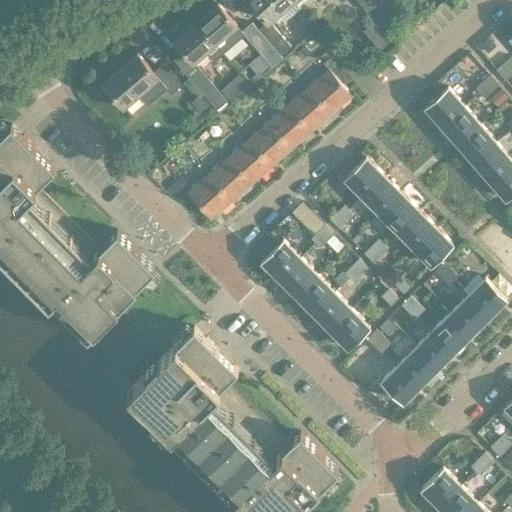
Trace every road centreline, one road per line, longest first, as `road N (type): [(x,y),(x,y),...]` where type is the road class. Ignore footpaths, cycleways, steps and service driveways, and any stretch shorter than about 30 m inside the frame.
road 1 (residential): [(206,255),(503,0)]
road 2 (residential): [(404,463),(206,255)]
road 3 (residential): [(206,255),(17,67)]
road 4 (residential): [(404,463),(511,360)]
road 5 (residential): [(17,67),(135,0)]
